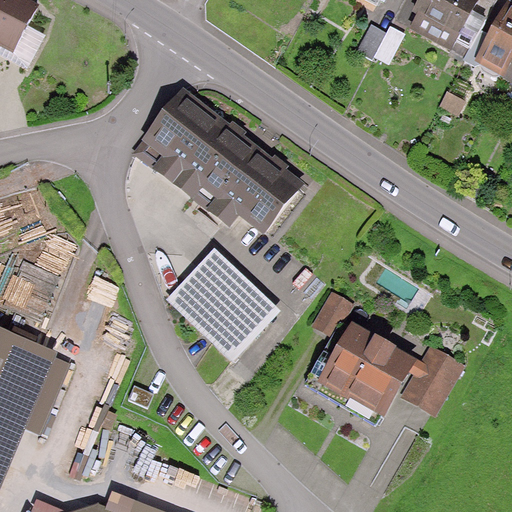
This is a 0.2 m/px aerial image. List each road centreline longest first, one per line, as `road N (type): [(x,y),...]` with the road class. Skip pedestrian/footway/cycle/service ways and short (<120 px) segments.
road 1 (residential): [(111,138),(108,182),(161,340),(222,425),(306,499)]
road 2 (primary): [(511,254),(176,32)]
road 3 (residential): [(111,138),(139,104),(176,32)]
